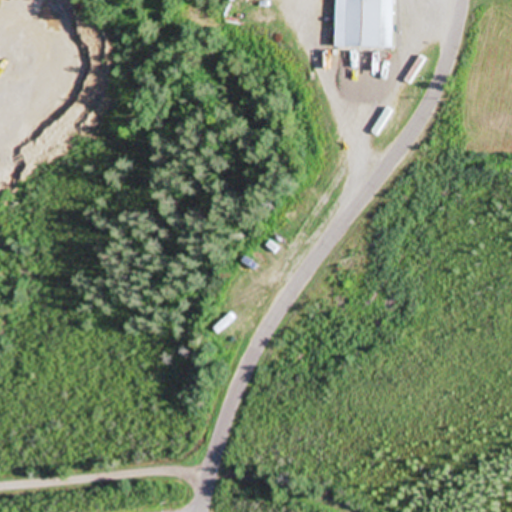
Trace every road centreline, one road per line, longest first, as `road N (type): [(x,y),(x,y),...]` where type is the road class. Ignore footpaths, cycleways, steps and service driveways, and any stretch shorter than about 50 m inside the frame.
road 1 (residential): [(200,511),(228,414),(261,347),(443,92),(465,0)]
road 2 (track): [(0,487),(210,474)]
